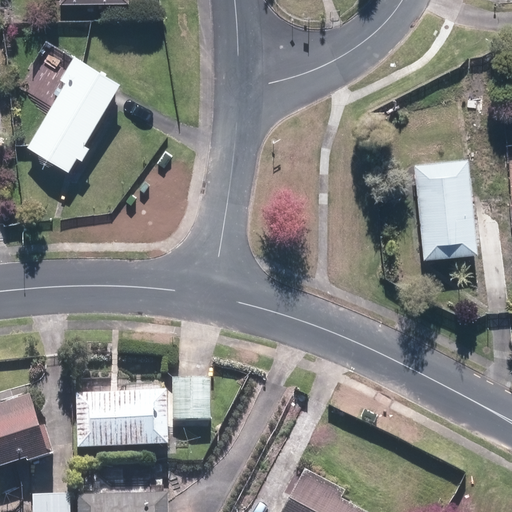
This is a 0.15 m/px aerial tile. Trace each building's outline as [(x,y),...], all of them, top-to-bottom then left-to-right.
[(120,77),(76,54),(33,138),(77,161),(120,77)] [(472,154),(417,158),(424,251),(478,247),(478,244),(511,241),(511,196),(475,199),(472,154)] [(218,378),(185,376),(183,414),(216,416),(218,378)] [(173,385),(81,384),(81,442),(173,443),(173,385)] [(37,395),(0,408),(0,442),(5,457),(54,440),(37,395)] [(378,511),(308,471),(284,511),(378,511)] [(73,511),(74,490),(40,489),(39,511),(73,511)] [(84,496),(84,511),(156,511),(156,495),(84,496)]
